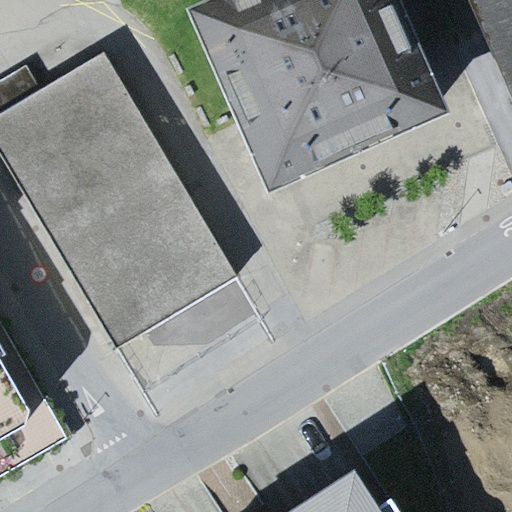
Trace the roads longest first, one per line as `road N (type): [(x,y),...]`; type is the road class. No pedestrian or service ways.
road 1 (residential): [(138,474),(511,236)]
road 2 (unknown): [(304,329),(116,9)]
road 3 (residential): [(138,474),(0,227)]
